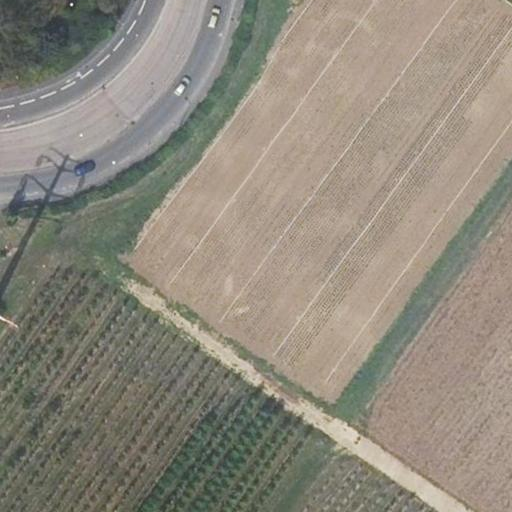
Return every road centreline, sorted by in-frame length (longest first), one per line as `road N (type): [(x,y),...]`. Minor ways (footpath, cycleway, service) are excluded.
road 1 (track): [(441,511),(58,255),(0,340)]
road 2 (track): [(323,426),(511,174)]
road 3 (tertiary): [(0,180),(95,158),(137,130),(204,48),(217,0)]
road 4 (tertiary): [(156,0),(134,41),(97,78),(48,105),(0,116)]
